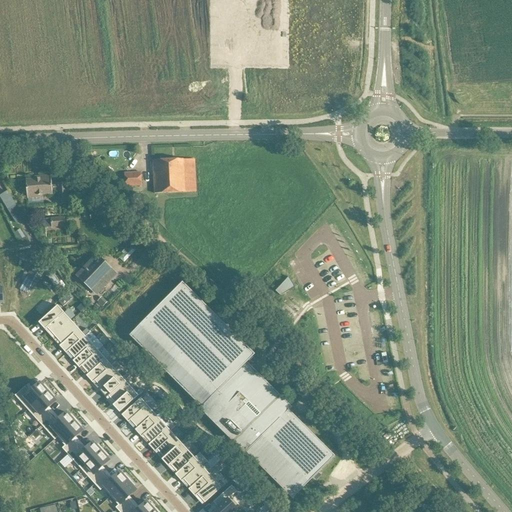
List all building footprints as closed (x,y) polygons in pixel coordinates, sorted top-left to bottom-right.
[(196,192),(195,166),(195,159),(153,161),(155,194),(170,193),(196,192)] [(141,173),(124,174),(124,187),(141,186),(141,173)] [(58,193),(59,205),(68,204),(67,183),(57,184),(57,185),(52,186),(51,176),(42,177),(42,179),(26,180),(27,199),(28,198),(28,196),(53,195),(53,194),(58,193)] [(44,219),(44,228),(65,228),(64,217),(44,219)] [(80,278),(92,290),(111,269),(99,258),(80,278)] [(283,282),(276,289),(281,294),(290,289),(296,286),(289,275),(283,282)] [(37,283),(32,278),(26,283),(36,294),(25,303),(27,305),(30,309),(33,307),(32,307),(35,304),(38,308),(38,307),(40,310),(57,295),(42,279),(37,283)] [(183,283),(130,336),(201,407),(199,409),(243,453),(245,451),(293,499),(335,456),(288,409),(291,406),(247,363),(255,355),(183,283)] [(67,294),(59,302),(63,307),(72,299),(67,294)] [(102,297),(97,301),(103,307),(108,302),(102,297)] [(58,306),(39,323),(45,330),(48,328),(55,336),(72,321),(58,306)] [(72,321),(55,336),(62,344),(60,346),(66,353),(85,336),(90,332),(87,329),(82,333),(72,321)] [(85,336),(66,353),(66,354),(69,352),(75,359),(73,361),(79,368),(98,351),(103,347),(100,344),(96,348),(85,336)] [(98,351),(79,368),(80,369),(82,367),(89,374),(86,376),(93,383),(112,366),(116,362),(114,359),(109,363),(98,351)] [(112,366),(93,383),(95,381),(102,389),(100,391),(106,398),(125,381),(130,376),(127,373),(122,378),(112,366)] [(125,381),(106,398),(109,396),(115,404),(113,406),(120,413),(143,392),(141,389),(136,393),(125,381)] [(25,387),(15,396),(28,410),(50,391),(45,385),(43,386),(40,383),(30,392),(25,387)] [(50,391),(28,410),(41,425),(52,416),(46,410),(56,401),(53,398),(55,396),(50,391)] [(166,394),(161,398),(165,403),(170,399),(166,394)] [(141,398),(122,415),(128,423),(131,421),(137,428),(135,430),(155,413),(141,398)] [(155,413),(135,430),(140,435),(142,433),(151,443),(148,445),(149,445),(168,428),(157,416),(162,412),(159,409),(155,413)] [(52,416),(41,425),(55,440),(76,420),(75,419),(71,415),(70,416),(67,413),(57,422),(52,416)] [(76,420),(55,440),(58,438),(65,446),(62,448),(68,455),(78,445),(73,440),(83,431),(80,427),(81,426),(77,422),(77,421),(76,420)] [(168,428),(149,445),(155,452),(157,450),(164,458),(162,460),(181,443),(171,431),(175,427),(173,424),(168,428)] [(204,434),(198,440),(204,446),(210,440),(204,434)] [(181,443),(162,460),(169,467),(171,465),(177,473),(175,475),(176,475),(195,458),(184,446),(189,442),(186,439),(181,443)] [(68,455),(60,463),(65,469),(74,461),(81,470),(103,450),(102,449),(98,445),(97,446),(94,442),(87,449),(84,451),(78,445),(68,455)] [(103,450),(81,470),(95,484),(105,475),(100,469),(110,460),(107,457),(108,456),(104,451),(103,450)] [(195,458),(176,475),(182,482),(184,480),(191,488),(189,490),(208,473),(195,458)] [(219,463),(213,469),(215,472),(221,466),(219,463)] [(208,473),(189,490),(195,497),(197,495),(205,503),(222,488),(211,476),(215,472),(213,469),(208,473)] [(105,475),(95,484),(101,491),(103,489),(111,497),(130,480),(125,474),(123,475),(120,472),(110,481),(105,475)] [(241,474),(233,481),(233,482),(235,481),(237,484),(237,485),(240,489),(246,484),(246,485),(247,484),(241,474)] [(130,480),(111,497),(118,505),(116,508),(119,511),(123,511),(132,505),(127,499),(137,490),(134,487),(135,485),(130,480)] [(218,508),(213,511),(233,511),(234,511),(240,506),(232,497),(237,492),(232,486),(213,502),(218,508)] [(132,505),(123,511),(153,511),(157,509),(156,508),(152,504),(150,505),(147,502),(137,511),(132,505)] [(264,505),(256,511),(268,511),(271,510),(266,502),(263,504),(264,505)]
